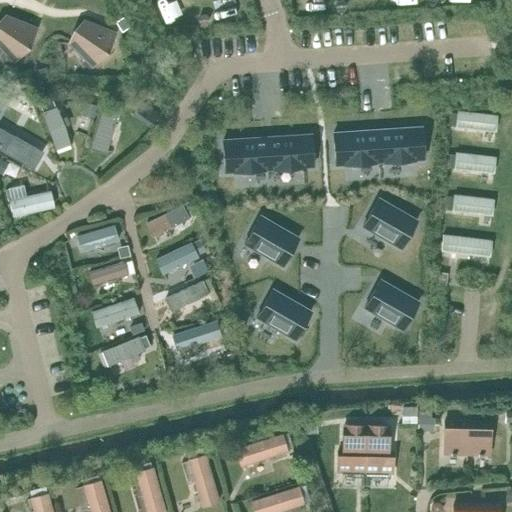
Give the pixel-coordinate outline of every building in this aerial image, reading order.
[(342,13),(346,5),(341,0),(339,0),(336,0),(334,7),(339,14),(342,13)] [(0,24),(0,48),(7,55),(13,50),(19,55),(26,47),(31,37),(28,36),(31,28),(31,27),(4,16),(0,24)] [(77,33),(68,43),(85,60),(86,60),(85,60),(91,55),(98,60),(105,52),(109,42),(107,41),(109,33),(110,32),(83,21),(77,33)] [(107,154),(121,107),(105,103),(92,150),(107,154)] [(72,145),(57,107),(41,114),(56,152),(72,145)] [(497,132),(499,115),(459,110),(457,127),(497,132)] [(424,126),(335,132),(337,164),(347,164),(347,165),(376,163),(376,162),(386,161),(386,162),(416,160),(416,159),(426,159),(424,126)] [(0,152),(34,171),(44,153),(0,128),(0,152)] [(315,134),(226,140),(228,172),(238,172),(238,173),(268,171),(268,170),(278,169),(278,170),(308,168),(307,167),(317,166),(315,134)] [(496,174),(497,157),(457,153),(456,170),(496,174)] [(55,208),(50,191),(9,201),(13,218),(55,208)] [(493,216),(495,200),(456,196),(454,212),(493,216)] [(378,200),(363,227),(401,249),(417,221),(378,200)] [(190,220),(183,205),(146,223),(153,237),(190,220)] [(258,216),(243,243),(281,265),(297,238),(258,216)] [(119,241),(114,226),(77,237),(82,253),(119,241)] [(491,258),(493,241),(444,235),(442,252),(491,258)] [(199,258),(192,243),(155,260),(163,276),(199,258)] [(128,275),(124,262),(89,273),(93,285),(128,275)] [(209,295),(202,281),(165,299),(172,313),(209,295)] [(382,282),(366,309),(405,331),(420,303),(382,282)] [(270,289),(255,317),(293,339),(309,311),(270,289)] [(140,315),(135,299),(92,313),(97,329),(140,315)] [(222,338),(217,322),(172,336),(178,352),(222,338)] [(145,352),(139,337),(101,353),(107,368),(145,352)] [(416,407),(402,407),(402,416),(402,423),(416,424),(416,407)] [(418,417),(418,430),(434,430),(434,418),(418,417)] [(443,454),(465,455),(466,421),(444,420),(443,454)] [(313,421),(304,422),(306,433),(314,432),(313,421)] [(466,421),(465,455),(488,455),(489,421),(466,421)] [(364,473),(365,428),(342,428),(342,450),(337,450),(336,473),(364,473)] [(387,428),(365,428),(364,473),(392,473),(392,452),(387,452),(387,428)] [(289,452),(283,434),(236,450),(242,467),(289,452)] [(207,455),(189,460),(202,508),(219,504),(207,455)] [(164,511),(154,470),(136,475),(145,511),(164,511)] [(109,511),(102,482),(84,487),(90,511),(109,511)] [(281,511),(305,504),(299,487),(252,502),(254,511),(281,511)] [(53,511),(49,495),(31,500),(34,511),(53,511)] [(431,505),(431,510),(432,511),(440,511),(442,510),(442,506),(438,503),(434,503),(431,505)] [(452,511),(474,511),(475,504),(452,503),(452,511)]
